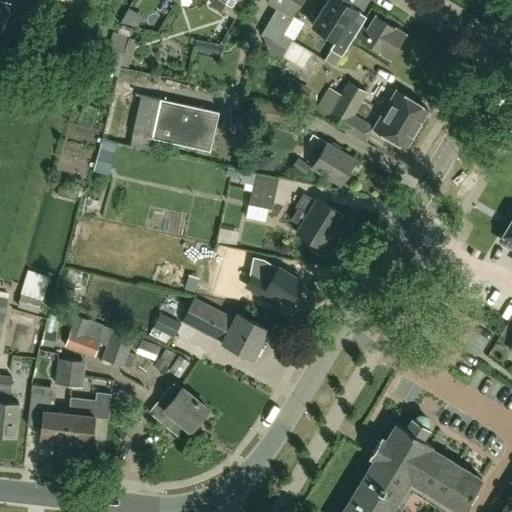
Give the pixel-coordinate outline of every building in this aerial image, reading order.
[(211,0),(210,3),(234,17),(244,0),(211,0)] [(265,0),(279,8),(263,33),(268,50),(281,57),(299,26),(311,6),(300,0),(265,0)] [(346,0),(327,0),(311,26),(334,40),(328,49),(339,56),(358,25),(348,19),(355,9),(345,3),(346,0)] [(68,20),(71,12),(57,7),(54,14),(68,20)] [(395,27),(394,28),(374,16),(366,29),(361,25),(354,36),(360,40),(378,51),(377,53),(389,61),(406,34),(395,27)] [(321,62),(304,72),(315,90),(332,80),(321,62)] [(339,93),(327,87),(314,110),(346,129),(367,92),(346,80),(339,93)] [(217,111),(159,97),(124,89),(122,96),(120,96),(110,140),(150,149),(153,137),(208,150),(217,111)] [(403,147),(426,109),(395,91),(373,129),(403,147)] [(250,116),(284,122),(287,107),(253,100),(250,116)] [(339,183),(353,158),(326,142),(311,167),(339,183)] [(103,174),(120,175),(120,152),(104,152),(103,174)] [(252,185),(248,203),(271,209),(277,178),(235,169),(233,176),(240,177),(238,182),(252,185)] [(321,248),(341,214),(316,199),(315,201),(303,194),(295,207),(298,209),(291,220),(300,225),(295,233),(321,248)] [(257,208),(254,223),(273,227),(277,212),(257,208)] [(511,212),(508,220),(511,222),(501,240),(511,246),(511,212)] [(287,304),(300,282),(276,267),(266,284),(252,275),(246,286),(272,302),(276,297),(287,304)] [(238,303),(245,276),(221,270),(214,297),(238,303)] [(30,299),(51,303),(56,279),(35,275),(30,299)] [(0,291),(0,329),(1,323),(8,293),(0,291)] [(222,340),(234,318),(193,297),(181,319),(222,340)] [(152,326),(172,337),(180,323),(160,313),(152,326)] [(268,335),(264,333),(267,328),(236,313),(234,318),(222,340),(221,342),(252,358),(254,353),(258,355),(268,335)] [(123,365),(130,368),(134,355),(128,352),(132,342),(130,341),(131,336),(133,331),(121,326),(119,330),(75,315),(64,346),(93,356),(99,343),(105,345),(100,359),(122,366),(123,365)] [(54,383),(81,387),(84,362),(57,358),(54,383)] [(18,402),(9,401),(11,376),(0,374),(0,433),(14,435),(18,402)] [(208,409),(181,387),(181,388),(173,382),(149,411),(157,418),(183,440),(208,409)] [(65,440),(68,413),(52,411),(55,386),(46,385),(31,384),(28,410),(39,411),(42,411),(39,438),(65,440)] [(91,443),(93,417),(107,418),(110,393),(102,391),(102,392),(95,392),(95,399),(85,398),(70,397),(68,413),(65,440),(91,443)] [(455,508),(461,511),(481,479),(430,447),(432,444),(422,438),(429,427),(427,426),(428,423),(427,419),(425,416),(423,415),(421,415),(417,416),(415,418),(412,417),(405,429),(396,423),(386,440),(380,436),(368,456),(373,458),(340,511),(390,511),(409,481),(436,497),(434,500),(453,511),(455,508)] [(511,511),(511,495),(509,500),(501,511),(511,511)]
